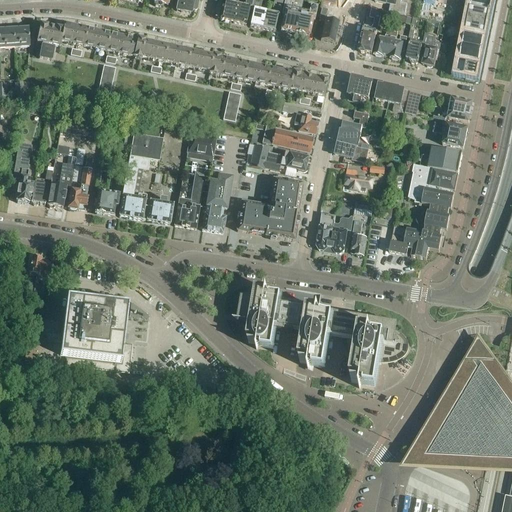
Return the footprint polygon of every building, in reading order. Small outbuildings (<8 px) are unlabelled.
[(153,0),(153,5),(154,5),(153,6),(155,8),(160,9),(162,8),(162,7),(163,7),(167,8),(169,0),(153,0)] [(178,0),(176,13),(181,14),(181,13),(190,15),(191,11),(195,12),(196,11),(198,3),(197,1),(194,1),(193,0),(178,0)] [(223,23),(233,25),(237,7),(238,0),(230,0),(230,5),(225,4),(221,20),(223,23)] [(237,7),(233,25),(242,27),(243,24),(246,25),(249,12),(251,11),(253,0),(245,0),(244,8),(237,7)] [(250,28),(262,31),(266,14),(260,12),(262,0),(253,0),(251,11),(253,11),(250,28)] [(266,14),(262,31),(274,34),(278,16),(280,17),(283,0),(274,0),(271,15),(266,14)] [(280,33),(294,36),(300,13),(303,0),(301,0),(285,0),(282,16),(284,16),(280,33)] [(375,0),(374,3),(390,6),(389,13),(405,17),(407,6),(401,5),(401,0),(375,0)] [(471,0),(471,5),(491,9),(492,0),(471,0)] [(471,5),(468,20),(487,24),(490,14),(488,13),(489,9),(490,10),(491,9),(471,5)] [(300,13),(294,36),(295,36),(296,38),(301,39),(303,38),(309,39),(312,22),(314,23),(317,8),(310,6),(309,14),(300,13)] [(374,20),(373,27),(371,29),(364,27),(358,53),(360,53),(360,54),(361,54),(362,55),(363,55),(364,55),(365,54),(372,56),(374,48),(381,15),(381,12),(372,10),(369,19),(374,20)] [(321,11),(318,23),(324,24),(320,42),(334,45),(339,20),(326,17),(327,12),(321,11)] [(401,24),(410,26),(411,19),(401,17),(400,23),(401,23),(401,24)] [(422,48),(423,45),(423,44),(415,42),(415,41),(413,41),(414,37),(417,20),(413,19),(410,32),(409,40),(410,40),(409,49),(406,61),(410,61),(410,62),(411,65),(416,66),(418,65),(421,48),(422,48)] [(468,20),(465,32),(485,36),(487,24),(468,20)] [(60,44),(61,44),(83,48),(87,31),(64,26),(63,31),(60,44)] [(60,48),(61,44),(60,44),(63,31),(40,27),(36,44),(42,45),(39,60),(51,63),(54,47),(60,48)] [(17,31),(12,32),(13,50),(29,49),(28,31),(23,31),(23,30),(17,30),(17,31)] [(2,32),(0,32),(0,50),(13,50),(12,32),(8,32),(8,31),(2,31),(2,32)] [(83,48),(106,53),(110,36),(109,36),(108,35),(105,34),(104,35),(92,32),(92,31),(89,31),(88,32),(87,31),(83,48)] [(383,56),(387,57),(392,33),(387,32),(386,39),(386,41),(378,39),(376,48),(375,56),(376,56),(376,58),(381,59),(381,57),(383,58),(383,56)] [(465,32),(462,47),(482,51),(484,41),(483,40),(484,36),(485,37),(485,36),(465,32)] [(392,33),(387,57),(391,58),(391,59),(393,60),(392,61),(397,62),(398,61),(400,61),(401,53),(403,54),(405,48),(407,39),(401,38),(400,44),(395,43),(396,41),(398,34),(392,33)] [(133,59),(134,60),(138,41),(137,41),(137,42),(110,36),(106,53),(133,59)] [(423,44),(423,45),(427,46),(427,49),(422,66),(426,67),(427,68),(431,69),(432,68),(433,69),(435,60),(437,60),(439,51),(433,50),(433,48),(436,38),(425,36),(423,44)] [(141,60),(164,65),(167,48),(145,43),(145,42),(138,41),(134,60),(141,61),(141,60)] [(164,65),(186,70),(190,52),(189,52),(188,51),(186,50),(185,51),(173,48),(172,48),(170,47),(168,48),(167,48),(164,65)] [(462,47),(460,59),(480,63),(482,51),(462,47)] [(208,76),(216,77),(220,59),(212,57),(190,52),(186,70),(209,74),(208,76)] [(216,77),(243,83),(247,66),(220,60),(220,59),(216,77)] [(460,59),(457,75),(468,77),(468,78),(475,80),(475,79),(476,79),(479,68),(477,68),(478,63),(479,64),(480,63),(460,59)] [(34,73),(58,74),(58,66),(34,65),(34,73)] [(95,79),(97,71),(73,65),(71,73),(95,79)] [(243,83),(266,88),(269,71),(268,70),(268,69),(265,69),(264,70),(252,67),(252,66),(249,65),(248,66),(247,66),(243,83)] [(289,93),(289,92),(292,76),(269,71),(266,88),(289,93)] [(289,92),(323,99),(327,82),(292,75),(292,76),(289,92)] [(32,83),(56,86),(57,79),(33,76),(32,83)] [(69,88),(95,91),(96,82),(70,79),(69,88)] [(348,97),(349,97),(348,103),(361,106),(362,100),(368,101),(370,95),(374,96),(377,86),(372,85),(372,84),(364,83),(364,82),(352,79),(348,97)] [(375,101),(388,104),(392,88),(384,86),(384,87),(379,86),(375,101)] [(392,88),(388,104),(394,105),(393,113),(404,115),(407,103),(402,102),(404,91),(399,90),(399,89),(392,88)] [(418,111),(421,97),(410,94),(406,116),(413,117),(414,110),(418,111)] [(237,130),(250,132),(255,102),(243,100),(237,130)] [(445,121),(469,125),(473,105),(452,101),(450,112),(435,109),(433,118),(445,120),(445,121)] [(299,128),(298,133),(315,137),(317,126),(309,124),(310,119),(302,118),(303,112),(283,107),(282,114),(296,117),(293,127),(299,128)] [(42,117),(43,110),(25,108),(24,115),(42,117)] [(366,123),(368,116),(355,114),(353,120),(366,123)] [(78,138),(101,141),(103,124),(91,122),(91,123),(80,122),(78,138)] [(340,133),(338,145),(360,150),(361,146),(358,145),(360,137),(362,128),(343,124),(341,133),(340,133)] [(443,147),(463,151),(467,131),(444,126),(444,127),(435,125),(433,134),(445,136),(443,147)] [(265,133),(262,146),(309,157),(313,140),(256,127),(255,131),(265,133)] [(187,156),(212,160),(216,137),(191,132),(187,156)] [(129,158),(125,183),(122,199),(119,219),(128,221),(133,222),(142,223),(147,223),(146,224),(151,225),(164,227),(169,227),(173,208),(165,207),(166,202),(160,201),(159,206),(150,204),(145,204),(146,198),(138,197),(142,172),(147,173),(149,162),(159,164),(163,142),(133,137),(129,158)] [(14,168),(28,170),(31,148),(18,145),(14,168)] [(338,145),(335,156),(347,159),(349,160),(351,160),(353,160),(352,162),(362,164),(364,156),(367,157),(368,152),(360,150),(338,145)] [(411,159),(413,146),(404,145),(402,157),(411,159)] [(87,157),(87,148),(75,148),(75,156),(87,157)] [(305,168),(307,160),(285,155),(284,158),(278,157),(267,155),(268,151),(255,148),(250,169),(263,172),(264,170),(279,174),(280,168),(284,169),(297,172),(298,173),(303,175),(305,175),(305,174),(306,174),(306,173),(307,172),(307,171),(307,170),(307,169),(306,169),(306,168),(305,168)] [(422,157),(420,168),(458,175),(462,156),(432,150),(430,159),(422,157)] [(50,187),(47,208),(48,208),(49,210),(53,211),(55,209),(62,210),(64,203),(65,195),(66,190),(70,191),(71,181),(74,168),(75,160),(68,159),(67,167),(62,166),(59,186),(52,185),(52,187),(50,187)] [(458,175),(420,168),(414,167),(412,174),(413,174),(408,200),(415,202),(415,204),(431,208),(430,214),(425,213),(424,213),(423,213),(422,213),(421,213),(420,214),(419,215),(418,216),(417,217),(417,218),(416,219),(416,220),(416,221),(417,222),(417,223),(417,224),(418,225),(418,226),(419,226),(420,227),(421,228),(422,228),(423,228),(425,229),(424,235),(407,231),(407,232),(395,229),(392,244),(391,244),(389,254),(407,258),(409,247),(413,248),(411,259),(426,262),(428,251),(439,253),(442,238),(440,238),(441,232),(447,233),(450,218),(448,217),(449,211),(451,212),(454,197),(451,196),(452,192),(455,193),(458,175)] [(77,212),(84,213),(85,208),(86,208),(87,199),(86,199),(91,171),(84,170),(81,188),(80,188),(80,193),(71,192),(68,210),(69,210),(70,212),(74,212),(76,212),(77,212)] [(17,205),(28,207),(28,205),(30,205),(33,186),(26,185),(28,173),(21,171),(20,178),(16,203),(17,203),(17,205)] [(350,191),(359,193),(366,193),(366,189),(371,190),(373,181),(355,178),(356,172),(347,171),(345,186),(350,187),(350,191)] [(205,210),(206,210),(202,233),(223,236),(225,219),(222,219),(223,212),(226,212),(231,180),(218,177),(217,184),(209,183),(205,210)] [(30,205),(32,206),(33,208),(36,208),(38,207),(45,208),(48,188),(43,187),(44,183),(35,181),(30,205)] [(237,231),(236,233),(265,238),(265,239),(270,240),(270,241),(275,242),(275,241),(294,244),(297,226),(298,226),(299,221),(298,221),(299,214),(298,214),(302,186),(273,181),(269,208),(241,204),(238,222),(236,224),(235,229),(237,231)] [(96,216),(104,217),(105,217),(113,218),(115,209),(117,209),(119,198),(121,198),(123,188),(116,187),(115,197),(98,194),(94,216),(96,216)] [(174,228),(196,232),(201,201),(198,197),(190,203),(190,207),(187,207),(187,204),(178,203),(174,228)] [(322,216),(317,248),(319,252),(323,253),(324,253),(328,250),(328,249),(330,250),(333,230),(334,225),(335,218),(330,217),(322,216)] [(334,230),(330,250),(333,250),(333,251),(336,255),(340,256),(344,253),(347,232),(351,233),(353,218),(351,218),(348,220),(341,219),(340,226),(338,226),(337,231),(334,230)] [(352,238),(354,238),(352,252),(351,256),(355,256),(355,257),(356,257),(357,258),(361,259),(362,258),(364,258),(367,240),(360,239),(362,225),(355,223),(352,238)] [(29,276),(29,277),(36,279),(33,294),(43,295),(45,280),(46,280),(47,274),(49,275),(50,265),(41,263),(41,260),(32,258),(29,276)] [(323,367),(327,338),(331,318),(317,315),(318,311),(306,309),(306,313),(278,309),(279,298),(266,296),(267,291),(255,289),(252,304),(242,302),(238,326),(248,328),(247,339),(249,339),(248,344),(256,346),(256,345),(271,348),(274,329),(302,334),(298,358),(301,359),(300,364),(307,365),(323,367)] [(24,363),(129,376),(132,347),(122,346),(126,309),(68,302),(65,324),(29,320),(24,363)] [(331,318),(327,338),(331,338),(346,341),(346,342),(346,343),(347,344),(347,345),(347,347),(348,349),(349,350),(349,351),(351,352),(352,354),(353,355),(350,378),(352,378),(351,383),(359,385),(359,384),(364,385),(364,386),(375,388),(378,369),(377,369),(378,363),(381,364),(383,364),(386,363),(389,363),(390,363),(393,362),(395,362),(397,361),(399,360),(402,358),(403,356),(404,355),(405,355),(405,354),(406,353),(406,351),(407,350),(407,348),(406,347),(406,345),(406,344),(405,343),(404,342),(404,341),(403,340),(402,339),(400,337),(398,335),(396,334),(395,333),(396,328),(335,318),(331,318)] [(504,385),(511,348),(511,337),(508,336),(503,338),(501,341),(499,348),(495,347),(491,346),(490,341),(488,338),(482,337),(476,338),(470,340),(465,342),(456,350),(451,358),(402,461),(485,478),(489,461),(490,454),(492,448),(493,442),(494,435),(504,385)] [(28,400),(28,390),(7,391),(8,401),(28,400)] [(511,445),(493,442),(492,448),(490,454),(511,458),(511,445)] [(511,511),(511,499),(506,498),(503,511),(511,511)]
